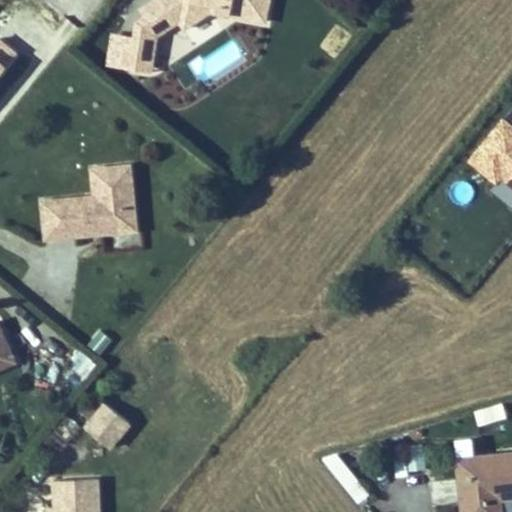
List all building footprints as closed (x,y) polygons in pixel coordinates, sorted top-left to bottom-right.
[(168,0),(159,11),(183,31),(190,37),(211,12),(264,7),(263,0),(168,0)] [(183,31),(159,11),(143,31),(167,51),(183,31)] [(468,156),(511,188),(511,120),(501,113),(468,156)] [(95,193),(41,200),(46,239),(90,234),(89,227),(98,226),(99,232),(138,228),(130,163),(92,168),(95,193)] [(0,367),(13,361),(0,333),(0,367)] [(85,376),(95,360),(78,348),(67,364),(85,376)] [(478,423),(504,416),(501,402),(475,409),(478,423)] [(129,424),(104,404),(86,427),(111,447),(129,424)] [(335,448),(323,457),(356,501),(368,493),(335,448)] [(511,451),(458,457),(463,500),(464,511),(490,511),(489,497),(500,496),(511,494),(511,451)] [(98,511),(98,481),(54,481),(54,510),(53,511),(98,511)] [(502,511),(500,496),(489,497),(490,511),(502,511)]
